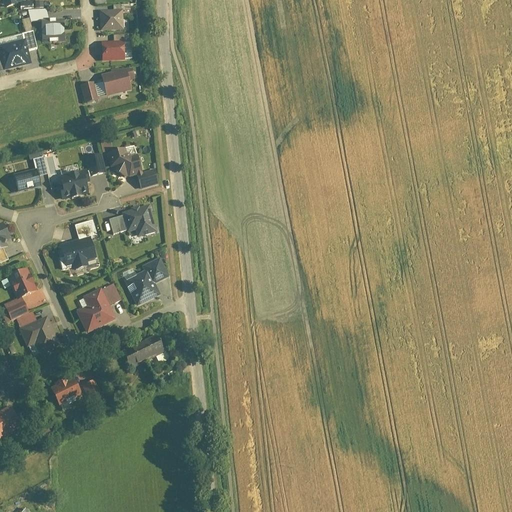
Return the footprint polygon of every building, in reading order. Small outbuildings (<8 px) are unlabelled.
[(35,10),(44,9),(43,1),(35,2),(35,10)] [(19,4),(20,11),(32,11),(31,3),(19,4)] [(99,11),(100,33),(124,32),(123,10),(99,11)] [(32,21),(33,42),(56,41),(55,20),(32,21)] [(0,36),(0,69),(24,64),(21,51),(27,49),(23,31),(0,36)] [(101,43),(101,61),(129,60),(128,42),(101,43)] [(89,76),(94,98),(121,92),(119,81),(124,80),(122,69),(89,76)] [(113,151),(99,153),(102,172),(114,178),(130,175),(127,156),(114,158),(113,151)] [(26,169),(0,176),(5,195),(31,188),(26,169)] [(78,171),(45,177),(49,201),(82,195),(78,171)] [(110,214),(116,234),(123,231),(126,238),(146,232),(138,206),(110,214)] [(97,269),(90,242),(61,250),(64,260),(59,261),(62,272),(74,268),(75,272),(86,269),(87,272),(97,269)] [(133,273),(114,283),(126,307),(147,296),(142,285),(158,277),(149,260),(131,269),(133,273)] [(23,268),(0,279),(11,302),(33,291),(23,268)] [(77,309),(65,314),(75,334),(108,319),(93,288),(72,298),(77,309)] [(44,317),(14,331),(22,348),(29,345),(35,357),(58,346),(44,317)] [(146,336),(126,346),(135,364),(155,354),(146,336)] [(126,346),(105,356),(115,374),(135,364),(126,346)] [(80,410),(97,403),(82,368),(49,382),(58,403),(74,396),(80,410)] [(3,407),(0,409),(0,438),(16,429),(3,407)] [(50,511),(32,497),(18,511),(50,511)]
